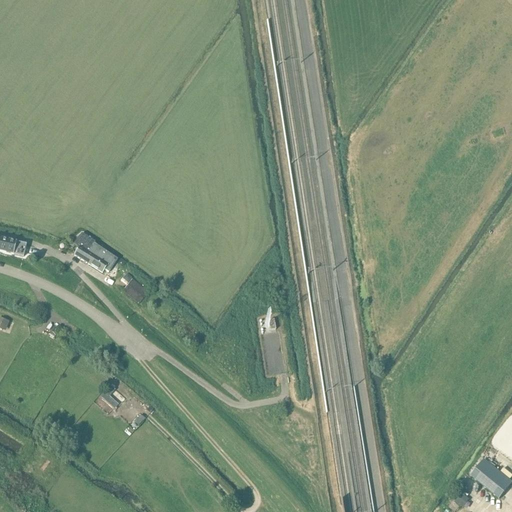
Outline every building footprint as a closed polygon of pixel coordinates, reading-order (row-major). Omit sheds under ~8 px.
[(78,249),(74,256),(88,265),(93,257),(88,253),(92,247),(95,243),(80,234),(73,245),(78,249)] [(0,251),(22,258),(26,247),(0,239),(0,251)] [(117,260),(94,245),(92,247),(88,253),(93,257),(88,265),(102,274),(104,271),(108,273),(117,260)] [(147,294),(132,281),(123,291),(138,305),(147,294)] [(100,398),(114,411),(118,406),(109,397),(115,391),(110,386),(100,398)] [(140,416),(134,423),(138,427),(144,420),(140,416)] [(470,476),(498,500),(511,483),(483,461),(470,476)] [(455,501),(461,507),(467,499),(461,494),(455,501)]
